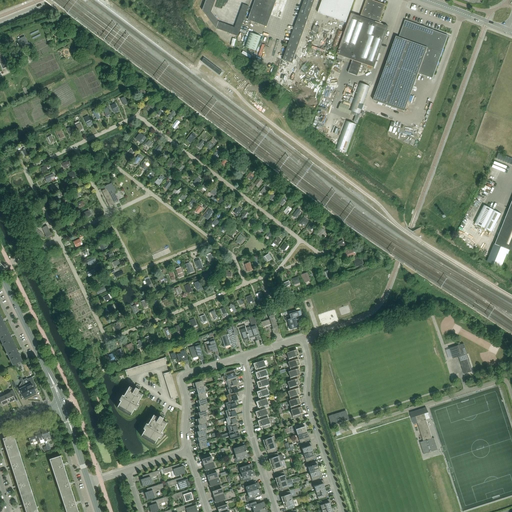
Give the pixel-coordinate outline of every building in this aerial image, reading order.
[(206,0),(203,10),(217,28),(216,29),(238,37),(241,28),(249,6),(243,4),(235,27),(219,22),(212,12),(216,0),(206,0)] [(255,0),(248,20),(267,27),(271,16),(276,0),(255,0)] [(304,0),(283,60),(292,63),(314,0),(304,0)] [(322,0),(318,13),(346,23),(354,0),(322,0)] [(351,13),(345,33),(337,54),(352,60),(348,72),(358,76),(361,65),(367,67),(367,65),(373,67),(388,26),(379,23),(386,5),(371,0),(366,0),(361,17),(351,13)] [(373,100),(405,112),(418,73),(433,78),(434,74),(448,36),(405,20),(399,37),(396,36),(373,100)] [(313,25),(310,34),(319,37),(323,28),(313,25)] [(203,45),(207,41),(198,33),(198,34),(194,30),(190,34),(203,45)] [(343,32),(338,30),(331,49),(336,51),(343,32)] [(250,32),(244,47),(256,51),(261,37),(250,32)] [(310,34),(307,43),(316,47),(319,37),(310,34)] [(21,49),(29,45),(25,36),(17,40),(21,49)] [(307,43),(303,53),(313,56),(316,47),(307,43)] [(327,46),(326,50),(335,54),(337,49),(327,46)] [(0,50),(0,64),(1,67),(3,70),(8,67),(7,64),(0,50)] [(326,50),(324,55),(333,58),(335,54),(326,50)] [(324,55),(322,60),(332,63),(333,58),(324,55)] [(203,60),(211,67),(210,69),(219,77),(223,71),(206,57),(203,60)] [(322,60),(320,64),(330,68),(332,63),(322,60)] [(320,64),(319,69),(328,73),(330,68),(320,64)] [(319,69),(317,74),(326,77),(328,73),(319,69)] [(317,74),(315,79),(325,82),(326,77),(317,74)] [(315,79),(314,83),(323,87),(325,82),(315,79)] [(314,83),(312,88),(321,91),(323,87),(314,83)] [(360,114),(370,86),(360,83),(350,110),(360,114)] [(312,88),(310,93),(320,96),(321,91),(312,88)] [(310,93),(308,98),(318,101),(320,96),(310,93)] [(254,106),(259,110),(262,105),(257,101),(254,106)] [(173,109),(167,117),(170,119),(171,120),(173,117),(172,117),(176,111),(173,109)] [(177,120),(172,126),(172,127),(173,128),(174,129),(180,122),(177,120)] [(346,121),(336,149),(346,153),(356,125),(346,121)] [(61,128),(55,130),(59,138),(64,135),(61,128)] [(192,133),(187,139),(191,142),(196,136),(192,133)] [(141,134),(136,140),(142,144),(146,138),(141,134)] [(202,140),(197,146),(200,149),(205,143),(202,140)] [(233,159),(229,164),(233,167),(237,162),(233,159)] [(250,172),(246,177),(251,181),(254,176),(250,172)] [(53,174),(45,177),(45,178),(47,182),(55,178),(54,176),(53,174)] [(258,179),(254,184),(255,185),(258,187),(262,182),(258,179)] [(119,201),(114,193),(114,192),(115,191),(112,184),(104,188),(105,190),(102,191),(110,208),(115,206),(114,203),(119,201)] [(74,191),(71,192),(75,200),(77,198),(77,197),(81,195),(79,190),(75,193),(74,191)] [(283,196),(278,203),(282,205),(286,199),(283,196)] [(192,200),(188,205),(191,208),(196,202),(192,200)] [(511,201),(495,244),(511,250),(511,201)] [(64,202),(59,205),(61,210),(69,206),(68,203),(65,204),(64,202)] [(484,205),(475,223),(492,232),(501,214),(484,205)] [(209,209),(203,216),(208,220),(213,213),(209,209)] [(298,209),(292,215),(296,218),(301,211),(298,209)] [(89,210),(82,214),(84,219),(91,215),(89,210)] [(303,217),(299,223),(302,225),(303,223),(306,225),(309,221),(303,217)] [(72,219),(65,223),(67,228),(74,224),(72,219)] [(224,223),(219,229),(223,232),(228,226),(224,223)] [(42,228),(46,236),(45,236),(46,238),(52,236),(51,233),(51,232),(50,232),(47,226),(42,228)] [(233,228),(227,236),(232,239),(234,237),(232,236),(233,236),(232,235),(233,234),(234,234),(235,234),(236,234),(238,232),(233,228)] [(237,239),(235,241),(239,244),(244,238),(240,234),(237,239)] [(343,240),(337,243),(339,246),(340,248),(345,245),(343,240)] [(353,248),(345,251),(348,259),(356,256),(353,248)] [(94,257),(88,260),(91,265),(96,263),(94,257)] [(250,262),(244,264),(248,272),(253,270),(250,262)] [(189,263),(185,265),(188,274),(194,272),(192,267),(191,267),(189,263)] [(326,271),(324,272),(327,279),(332,277),(330,270),(326,271)] [(291,312),(292,313),(289,314),(290,316),(285,317),(286,321),(288,321),(290,330),(298,327),(295,318),(299,317),(298,316),(302,315),(300,311),(297,312),(296,310),(291,312)] [(278,328),(274,315),(269,316),(270,319),(261,322),(262,327),(271,324),(273,329),(272,329),(274,335),(278,334),(277,328),(278,328)] [(0,318),(0,336),(9,332),(2,318),(0,318)] [(114,326),(113,327),(116,331),(121,329),(119,325),(120,324),(120,323),(122,322),(122,320),(115,323),(116,325),(114,326)] [(260,340),(255,323),(251,324),(252,327),(241,330),(244,340),(255,336),(257,341),(260,340)] [(233,348),(237,347),(236,343),(237,343),(234,333),(232,333),(231,329),(227,330),(228,334),(221,337),(224,347),(232,345),(233,348)] [(16,346),(9,332),(0,336),(0,338),(6,351),(16,346)] [(219,355),(213,338),(210,339),(211,342),(204,344),(207,353),(214,351),(216,356),(219,355)] [(204,359),(199,343),(195,344),(196,346),(189,348),(192,358),(199,356),(201,360),(204,359)] [(459,357),(464,374),(473,371),(464,343),(450,348),(453,359),(459,357)] [(131,344),(126,346),(127,349),(129,349),(130,352),(134,350),(131,344)] [(23,361),(16,346),(6,351),(13,365),(23,361)] [(189,364),(184,348),(180,349),(181,351),(174,353),(177,363),(184,360),(186,365),(189,364)] [(286,353),(289,362),(288,362),(298,359),(297,356),(299,356),(297,350),(286,353)] [(125,370),(127,377),(168,364),(165,358),(125,370)] [(300,365),(298,359),(288,362),(291,371),(288,372),(300,368),(299,365),(300,365)] [(256,369),(257,372),(255,373),(266,369),(263,360),(253,364),(255,370),(256,369)] [(300,375),(298,369),(300,368),(288,372),(291,381),(287,382),(300,378),(299,375),(300,375)] [(226,380),(237,376),(236,377),(235,373),(237,372),(236,369),(225,373),(226,376),(222,377),(223,381),(226,380)] [(268,378),(266,370),(266,369),(255,373),(257,379),(258,378),(259,381),(256,382),(268,378)] [(166,383),(173,380),(170,372),(163,374),(166,383)] [(238,380),(237,376),(226,380),(228,387),(227,387),(238,384),(237,384),(236,380),(238,380)] [(23,380),(30,396),(36,393),(33,387),(36,385),(32,377),(27,380),(27,379),(23,380)] [(23,381),(22,378),(21,378),(19,381),(22,382),(20,387),(16,388),(19,394),(22,392),(25,398),(30,396),(23,380),(23,381)] [(260,388),(261,391),(257,392),(270,388),(267,379),(268,379),(268,378),(256,382),(258,388),(260,388)] [(287,382),(290,391),(288,392),(299,388),(298,385),(299,385),(298,379),(300,378),(287,382)] [(194,385),(195,389),(204,386),(202,380),(194,383),(195,385),(194,385)] [(239,387),(238,384),(227,387),(229,394),(226,395),(238,392),(237,388),(239,387)] [(134,409),(135,410),(138,405),(137,404),(143,394),(138,391),(140,387),(137,385),(134,389),(129,386),(123,396),(122,395),(119,400),(120,401),(117,407),(117,408),(129,415),(130,414),(130,415),(134,409)] [(171,400),(178,397),(175,386),(168,388),(171,400)] [(204,386),(195,389),(196,389),(197,391),(196,391),(197,395),(205,392),(204,386)] [(270,397),(267,389),(270,388),(257,392),(259,398),(260,397),(261,400),(256,402),(270,397)] [(300,394),(298,389),(299,388),(288,392),(291,400),(288,401),(289,401),(299,398),(299,395),(300,394)] [(5,395),(9,403),(15,400),(14,397),(16,396),(13,390),(11,391),(11,392),(5,395)] [(206,392),(205,392),(197,395),(199,400),(198,400),(207,398),(205,392),(206,392)] [(225,403),(237,399),(236,395),(238,395),(238,392),(226,395),(229,402),(225,403)] [(3,406),(9,403),(5,395),(0,397),(0,403),(1,403),(3,406)] [(269,407),(266,399),(270,398),(270,397),(256,402),(258,408),(259,407),(260,410),(255,412),(269,407)] [(207,398),(198,400),(200,406),(198,406),(198,407),(207,404),(206,398),(207,398)] [(301,404),(299,398),(300,398),(299,398),(289,401),(291,410),(301,407),(300,407),(299,404),(301,404)] [(237,399),(225,403),(228,410),(225,411),(236,407),(235,403),(237,403),(237,400),(237,399)] [(207,404),(198,407),(200,412),(198,413),(208,410),(206,404),(207,404)] [(226,418),(237,415),(236,415),(235,411),(237,410),(236,407),(225,411),(227,418),(226,418)] [(258,417),(259,420),(257,421),(258,421),(268,417),(266,409),(269,408),(269,407),(255,412),(257,418),(258,417)] [(301,407),(291,410),(294,419),(303,416),(301,413),(303,413),(301,407)] [(415,417),(423,442),(420,443),(424,454),(438,450),(434,438),(433,439),(425,414),(428,412),(426,407),(410,413),(411,418),(415,417)] [(197,419),(207,416),(206,411),(208,410),(198,413),(200,418),(197,419)] [(328,416),(331,425),(348,419),(346,411),(328,416)] [(142,435),(141,436),(154,444),(154,443),(155,443),(158,438),(159,438),(162,433),(161,432),(167,423),(162,420),(164,415),(161,413),(158,418),(153,415),(148,424),(146,423),(143,429),(144,430),(141,435),(142,435)] [(226,418),(228,425),(237,422),(235,419),(238,418),(237,415),(226,418)] [(197,425),(197,426),(207,422),(205,417),(208,416),(207,416),(197,419),(199,425),(197,425)] [(271,427),(268,418),(268,417),(258,421),(259,427),(261,426),(262,430),(271,427)] [(207,422),(197,426),(198,428),(197,428),(198,431),(197,432),(207,429),(205,423),(207,423),(207,422)] [(237,422),(228,425),(227,425),(229,432),(238,429),(237,426),(239,425),(238,422),(237,422)] [(295,426),(297,435),(306,432),(305,427),(306,426),(305,423),(295,426)] [(50,436),(47,427),(40,429),(44,442),(47,441),(46,438),(50,436)] [(40,429),(34,432),(38,444),(40,443),(41,444),(45,443),(44,442),(40,429)] [(207,429),(197,432),(197,434),(196,434),(197,438),(206,435),(204,430),(207,429)] [(241,432),(240,429),(238,429),(229,432),(228,433),(231,440),(240,437),(238,433),(241,432)] [(38,444),(34,432),(27,434),(31,446),(34,445),(33,442),(37,441),(38,444)] [(308,437),(306,432),(297,435),(300,443),(310,440),(309,436),(308,437)] [(262,440),(264,445),(274,442),(271,434),(262,437),(263,440),(262,440)] [(19,454),(13,435),(2,438),(5,447),(4,447),(5,450),(6,449),(9,458),(19,454)] [(206,435),(197,438),(198,440),(197,440),(198,444),(207,441),(205,436),(206,435)] [(207,441),(198,444),(199,446),(198,446),(199,450),(208,447),(206,441),(207,441)] [(274,442),(264,445),(266,451),(267,453),(277,450),(274,442)] [(301,445),(303,454),(312,451),(311,446),(312,445),(311,442),(301,445)] [(235,455),(246,451),(245,450),(247,449),(246,445),(242,446),(238,448),(237,445),(231,447),(232,452),(234,452),(235,455)] [(246,452),(246,451),(235,455),(236,458),(234,458),(236,463),(242,461),(242,458),(247,456),(247,457),(249,456),(248,452),(246,452)] [(314,456),(312,451),(303,454),(306,462),(316,459),(315,455),(314,456)] [(270,464),(280,461),(284,460),(282,454),(278,456),(277,453),(268,456),(269,459),(270,464)] [(15,477),(26,473),(19,454),(9,458),(11,466),(10,466),(11,469),(12,469),(15,477)] [(203,465),(213,462),(211,456),(209,457),(208,454),(200,457),(201,460),(202,460),(203,465)] [(65,466),(64,464),(63,464),(60,456),(49,459),(55,478),(66,475),(64,467),(65,466)] [(280,461),(270,464),(272,470),(273,469),(273,472),(283,469),(280,461)] [(307,464),(309,473),(319,470),(317,465),(318,464),(317,461),(307,464)] [(205,473),(214,470),(213,468),(215,467),(213,462),(203,465),(205,470),(204,470),(205,473)] [(179,464),(163,469),(164,474),(173,471),(175,476),(186,473),(183,466),(180,467),(179,464)] [(241,474),(252,470),(251,469),(253,468),(252,464),(250,464),(250,465),(244,467),(243,464),(237,466),(238,469),(239,468),(241,474)] [(158,470),(142,476),(143,479),(140,480),(142,487),(153,484),(151,478),(160,475),(158,470)] [(207,476),(208,481),(218,478),(216,472),(214,473),(214,470),(205,473),(206,476),(207,476)] [(252,471),(252,470),(241,474),(239,475),(242,482),(249,480),(248,477),(253,475),(253,476),(255,475),(254,471),(252,471)] [(320,475),(319,470),(309,473),(312,481),(322,478),(321,474),(320,475)] [(275,478),(276,483),(286,480),(284,472),(274,475),(275,478)] [(18,488),(21,496),(32,492),(26,473),(15,477),(17,485),(17,488),(18,488)] [(55,478),(62,497),(73,494),(70,486),(71,486),(70,483),(69,483),(66,475),(55,478)] [(184,480),(183,477),(167,482),(168,487),(177,484),(179,490),(190,486),(187,479),(184,480)] [(289,488),(287,484),(291,483),(291,482),(292,482),(292,483),(301,480),(300,477),(292,480),(291,479),(290,479),(286,480),(276,483),(278,489),(279,488),(280,491),(289,488)] [(220,483),(218,478),(208,481),(210,486),(209,486),(210,489),(219,486),(218,484),(220,483)] [(313,483),(316,492),(325,489),(323,484),(324,483),(323,480),(313,483)] [(246,487),(247,493),(258,489),(258,488),(259,487),(258,483),(256,483),(256,484),(250,486),(249,483),(242,485),(243,488),(246,487)] [(147,492),(144,493),(146,500),(157,497),(155,491),(164,488),(162,484),(146,489),(147,492)] [(212,492),(214,497),(223,494),(222,488),(220,489),(219,486),(210,489),(211,492),(212,492)] [(258,489),(247,493),(248,496),(246,496),(247,498),(246,499),(247,502),(255,499),(254,496),(259,495),(260,495),(262,494),(260,490),(258,491),(258,489)] [(326,494),(325,489),(316,492),(318,500),(328,497),(327,493),(326,494)] [(188,493),(187,490),(171,495),(173,500),(182,497),(183,503),(194,499),(192,492),(188,493)] [(281,497),(282,502),(292,499),(290,491),(280,494),(281,497)] [(26,511),(35,511),(38,511),(32,492),(21,496),(24,504),(23,504),(24,507),(24,506),(26,511)] [(73,494),(62,497),(66,511),(78,511),(76,505),(77,505),(76,502),(75,502),(73,494)] [(214,502),(215,505),(224,502),(223,500),(225,499),(223,494),(214,497),(215,502),(214,502)] [(148,506),(149,511),(154,511),(161,510),(159,504),(168,501),(167,497),(151,502),(152,505),(148,506)] [(292,499),(282,502),(284,508),(285,507),(286,510),(295,507),(292,499)] [(319,502),(322,511),(331,508),(329,503),(330,502),(329,499),(319,502)] [(225,505),(224,502),(215,505),(216,508),(217,508),(218,511),(221,511),(229,510),(227,504),(225,505)] [(252,509),(253,511),(264,508),(264,507),(265,506),(264,502),(262,502),(262,503),(257,505),(256,502),(246,505),(247,507),(248,508),(249,508),(251,509),(252,509)] [(191,503),(175,508),(173,509),(174,511),(179,511),(186,510),(186,511),(198,511),(196,505),(192,506),(191,503)]
